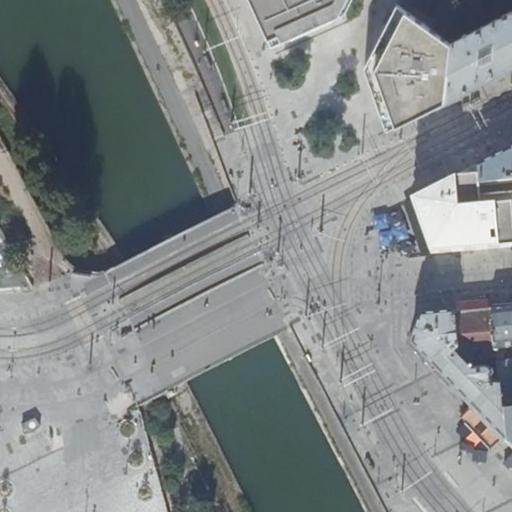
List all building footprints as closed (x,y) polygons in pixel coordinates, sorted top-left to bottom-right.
[(252,0),(267,30),(272,43),(345,10),(350,0),(252,0)] [(364,65),(387,127),(446,98),(452,41),(397,3),(364,65)] [(511,10),(509,11),(452,41),(446,98),(511,63),(511,10)] [(511,148),(481,164),(483,183),(511,180),(511,148)] [(511,180),(483,183),(481,164),(394,209),(414,262),(471,256),(504,251),(511,250),(511,180)] [(496,348),(511,346),(511,306),(492,309),(496,348)] [(497,356),(496,348),(492,309),(470,311),(421,315),(412,344),(507,442),(503,410),(500,382),(492,383),(493,377),(493,373),(492,370),(488,367),(471,369),(462,359),(497,356)] [(503,410),(511,408),(511,359),(498,360),(500,382),(503,410)] [(507,442),(511,446),(511,408),(503,410),(507,442)]
